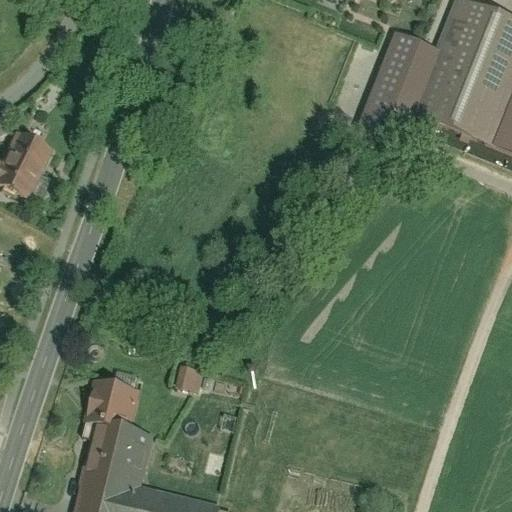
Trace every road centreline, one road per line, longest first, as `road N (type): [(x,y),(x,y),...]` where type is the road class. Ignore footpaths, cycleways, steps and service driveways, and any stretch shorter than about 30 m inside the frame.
road 1 (tertiary): [(0,494),(158,0)]
road 2 (residential): [(74,0),(44,69),(0,105)]
